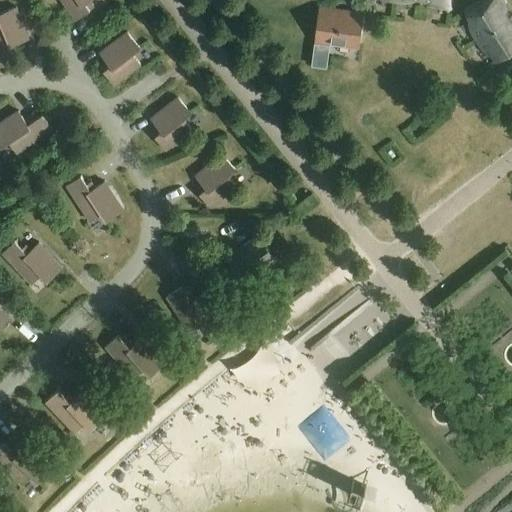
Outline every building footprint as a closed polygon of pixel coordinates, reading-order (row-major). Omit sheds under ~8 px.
[(61,0),(76,21),(90,11),(85,4),(91,0),(61,0)] [(394,0),(394,3),(396,3),(396,0),(421,0),(421,6),(422,7),(423,0),(428,0),(449,3),(448,10),(449,10),(450,0),(394,0)] [(499,0),(490,0),(466,16),(480,38),(473,42),(474,43),(480,40),(495,62),(511,51),(511,33),(506,24),(510,21),(509,20),(505,23),(499,12),(503,9),(502,6),(501,3),(499,0)] [(0,56),(1,59),(17,53),(14,45),(29,39),(29,38),(28,38),(15,9),(17,8),(16,7),(0,13),(0,23),(0,24),(0,23),(0,56)] [(317,40),(359,46),(362,17),(320,11),(317,40)] [(103,71),(114,85),(139,66),(142,69),(143,69),(133,55),(140,49),(127,32),(126,33),(127,34),(101,54),(101,52),(100,53),(110,67),(103,71)] [(315,45),(313,56),(360,62),(362,51),(315,45)] [(155,137),(165,150),(191,131),(193,134),(195,133),(184,120),(191,114),(178,98),(177,98),(178,99),(152,119),(152,118),(151,119),(161,132),(155,137)] [(0,145),(1,148),(9,143),(19,157),(20,157),(17,153),(52,130),(42,115),(28,125),(18,111),(17,112),(18,113),(0,125),(0,145)] [(199,194),(210,207),(235,187),(238,191),(239,190),(228,177),(235,171),(222,154),(221,155),(222,156),(197,176),(196,175),(195,176),(206,189),(199,194)] [(105,182),(104,181),(90,191),(81,176),(66,186),(89,220),(85,223),(86,224),(100,214),(106,222),(123,210),(123,209),(121,210),(104,183),(105,182)] [(275,265),(273,263),(277,261),(259,236),(240,250),(243,255),(232,263),(246,283),(261,272),(263,274),(275,265)] [(41,276),(47,283),(62,268),(62,267),(61,268),(39,245),(40,244),(39,243),(27,254),(15,241),(2,253),(31,284),(27,287),(28,288),(41,276)] [(181,288),(167,297),(189,332),(185,335),(186,336),(200,326),(205,334),(223,323),(222,322),(221,322),(221,321),(204,295),(205,295),(205,293),(191,302),(181,288)] [(0,327),(9,319),(8,318),(7,319),(0,311),(0,327)] [(143,338),(142,337),(130,349),(118,335),(105,347),(133,378),(129,381),(130,382),(143,371),(149,377),(165,363),(164,362),(163,363),(142,339),(143,338)] [(276,361),(261,343),(231,368),(246,386),(276,361)] [(83,393),(82,392),(70,403),(58,391),(46,402),(74,433),(71,436),(72,437),(84,425),(90,432),(106,417),(105,416),(104,417),(82,394),(83,393)] [(322,466),(343,452),(321,419),(300,433),(322,466)] [(28,444),(27,445),(16,456),(4,444),(0,447),(0,464),(21,485),(18,489),(19,489),(31,477),(38,483),(52,468),(52,467),(51,468),(28,446),(29,445),(28,444)]
